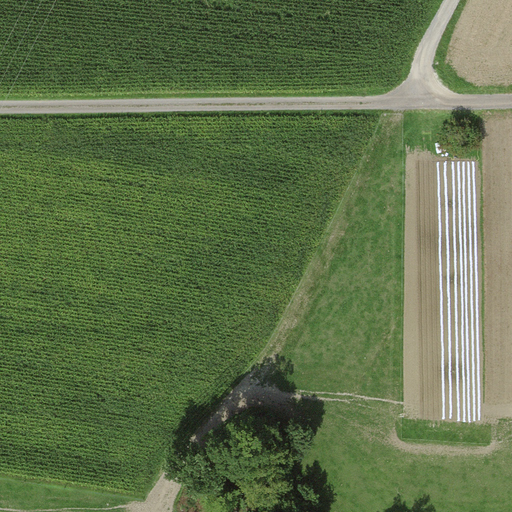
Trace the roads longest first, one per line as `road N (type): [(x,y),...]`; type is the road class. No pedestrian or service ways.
road 1 (track): [(0,108),(511,99)]
road 2 (track): [(405,101),(280,344),(201,427)]
